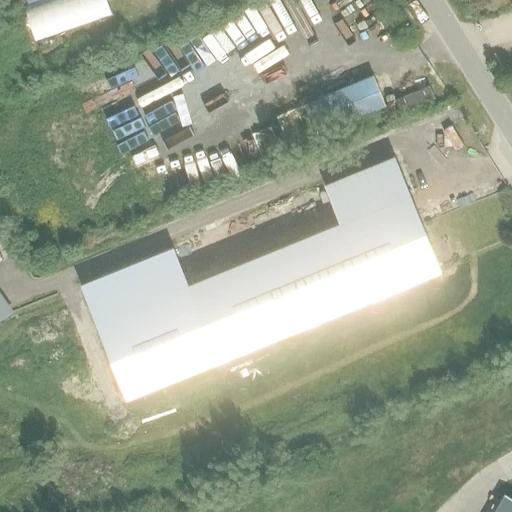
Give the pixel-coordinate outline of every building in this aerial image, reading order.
[(34,0),(38,10),(71,0),(34,0)] [(373,76),(304,104),(317,134),(386,106),(373,76)] [(431,82),(404,94),(411,111),(438,98),(431,82)] [(94,325),(124,400),(439,268),(392,157),(324,186),(340,223),(184,289),(94,325)] [(94,325),(184,289),(170,254),(79,289),(94,325)] [(0,324),(14,315),(0,294),(0,324)] [(511,511),(511,503),(505,500),(498,511),(511,511)]
